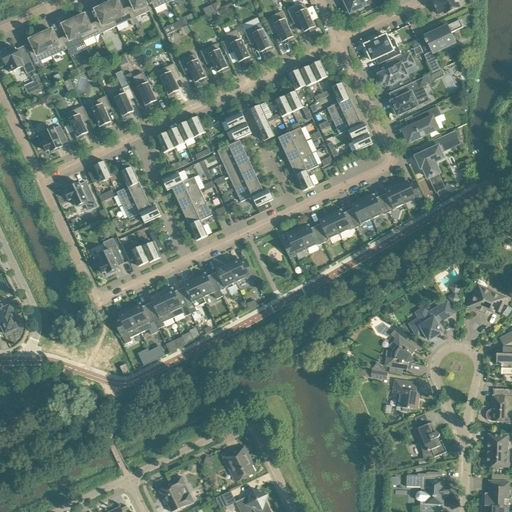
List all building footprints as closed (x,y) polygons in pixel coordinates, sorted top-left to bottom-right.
[(133,19),(128,7),(122,10),(117,0),(115,1),(113,0),(109,0),(106,2),(106,1),(105,1),(117,26),(133,19)] [(133,19),(150,11),(144,0),(131,0),(133,5),(128,7),(133,19)] [(171,1),(170,0),(150,0),(155,9),(171,1)] [(343,0),(346,4),(344,5),(347,13),(349,12),(350,14),(366,6),(363,0),(343,0)] [(434,4),(431,5),(435,12),(437,11),(438,14),(444,12),(445,14),(460,7),(458,2),(459,2),(458,0),(433,0),(432,1),(434,4)] [(100,34),(117,26),(105,1),(105,2),(98,5),(99,8),(96,10),(101,20),(95,22),(100,34)] [(216,12),(223,9),(219,2),(212,5),(216,12)] [(304,3),(288,11),(294,24),(300,21),(304,32),(309,30),(310,32),(317,29),(314,21),(313,22),(312,21),(318,18),(313,6),(307,9),(304,3)] [(272,18),(266,21),(272,34),(278,31),(283,42),(287,40),(288,42),(296,39),(292,31),(291,32),(286,20),(287,20),(283,11),(271,17),(272,18)] [(90,25),(85,15),(82,16),(81,13),(73,17),(73,16),(84,41),(100,34),(95,22),(90,25)] [(68,35),(63,37),(68,49),(71,56),(79,53),(75,45),(84,41),(73,16),(72,17),(73,17),(66,20),(67,23),(64,25),(68,35)] [(186,16),(180,19),(183,26),(189,23),(186,16)] [(257,18),(242,25),(245,31),(244,31),(250,44),(256,42),(261,52),(265,50),(267,52),(274,49),(270,41),(269,42),(261,23),(260,24),(257,18)] [(460,20),(423,37),(426,43),(427,42),(434,56),(426,60),(433,73),(441,69),(437,61),(440,60),(436,52),(456,42),(453,35),(452,35),(451,33),(463,27),(460,20)] [(180,21),(173,24),(176,31),(183,27),(180,21)] [(188,26),(181,29),(184,35),(191,32),(188,26)] [(57,40),(53,30),(49,31),(48,28),(41,32),(40,31),(51,56),(68,49),(63,37),(57,40)] [(245,62),(252,59),(249,52),(247,52),(239,33),(237,30),(227,35),(228,38),(222,41),(229,54),(234,52),(239,62),(244,60),(245,62)] [(35,64),(51,56),(40,31),(40,32),(33,35),(34,38),(31,40),(35,50),(30,52),(35,64)] [(366,48),(364,49),(368,58),(370,58),(372,61),(385,55),(388,61),(401,55),(395,41),(390,44),(389,41),(386,35),(383,36),(382,35),(375,38),(376,40),(364,45),(366,48)] [(417,40),(410,42),(413,49),(419,46),(417,40)] [(217,44),(201,51),(207,64),(213,62),(217,72),(222,70),(223,73),(230,69),(227,62),(226,62),(217,44)] [(6,65),(7,65),(10,72),(24,66),(27,74),(35,70),(24,46),(17,49),(16,48),(13,49),(13,50),(11,51),(10,48),(2,52),(3,54),(2,55),(6,65)] [(420,46),(414,49),(417,54),(423,51),(420,46)] [(391,69),(378,74),(382,83),(386,81),(388,86),(408,76),(405,70),(415,65),(410,53),(388,63),(391,69)] [(179,61),(185,75),(191,72),(196,82),(200,80),(201,83),(209,79),(205,72),(204,72),(195,54),(179,61)] [(310,66),(318,82),(328,77),(321,61),(310,66)] [(175,79),(180,77),(174,63),(158,71),(167,90),(165,90),(169,98),(176,94),(175,92),(180,90),(175,79)] [(80,75),(85,72),(83,66),(77,69),(80,75)] [(307,87),(318,82),(310,66),(300,71),(307,86),(306,86),(307,87)] [(90,78),(96,75),(93,69),(87,72),(90,78)] [(300,71),(300,69),(288,75),(296,91),(306,86),(307,86),(300,71)] [(73,78),(79,75),(77,70),(71,72),(73,78)] [(433,73),(431,74),(434,80),(435,79),(443,76),(440,70),(433,73)] [(129,85),(122,71),(116,74),(122,88),(125,94),(115,98),(121,111),(120,112),(123,119),(130,116),(129,113),(134,111),(129,101),(135,98),(129,85)] [(131,73),(124,76),(129,85),(135,82),(144,100),(143,101),(146,108),(153,105),(152,103),(157,100),(152,90),(158,87),(157,87),(155,82),(152,75),(146,77),(144,73),(133,77),(131,73)] [(416,81),(420,89),(427,85),(423,77),(416,81)] [(38,91),(44,88),(40,81),(34,83),(38,91)] [(422,94),(420,89),(416,81),(399,89),(402,96),(391,101),(392,105),(391,105),(392,107),(392,109),(393,111),(395,113),(396,113),(397,116),(418,106),(415,100),(421,97),(422,94)] [(343,83),(332,88),(339,103),(339,104),(350,99),(343,83)] [(286,96),(293,111),(303,106),(296,91),(286,96)] [(49,96),(43,98),(45,103),(48,104),(52,102),(49,96)] [(98,105),(92,108),(98,122),(97,122),(100,130),(108,126),(106,124),(111,122),(106,111),(112,109),(106,96),(100,99),(96,101),(98,105)] [(282,116),(293,111),(286,96),(275,101),(280,113),(282,116)] [(334,122),(342,118),(356,111),(350,99),(339,104),(339,103),(328,109),(334,122)] [(268,121),(267,119),(261,105),(250,110),(257,126),(268,121)] [(83,106),(67,114),(75,132),(74,133),(78,140),(85,137),(84,135),(88,132),(83,122),(89,119),(83,106)] [(410,124),(412,127),(404,131),(409,141),(419,137),(420,139),(428,135),(427,133),(437,128),(432,118),(441,114),(437,106),(410,118),(413,123),(410,124)] [(342,118),(334,122),(340,134),(347,130),(347,131),(349,130),(348,130),(362,124),(361,123),(356,111),(342,118)] [(230,130),(246,123),(241,112),(225,119),(230,130)] [(188,121),(196,137),(206,133),(198,117),(188,121)] [(185,142),(196,137),(188,121),(177,127),(177,128),(178,127),(185,142)] [(275,136),(269,122),(268,121),(257,126),(264,141),(275,136)] [(368,133),(368,134),(369,133),(364,122),(361,123),(362,124),(348,130),(349,130),(347,131),(352,140),(353,140),(368,133)] [(246,123),(230,130),(235,141),(251,133),(246,123)] [(54,128),(52,129),(51,127),(43,131),(44,133),(43,133),(43,134),(37,137),(41,144),(43,143),(47,152),(49,151),(50,154),(58,150),(56,148),(59,147),(59,148),(62,146),(62,144),(67,142),(60,126),(54,129),(54,128)] [(186,143),(185,142),(178,127),(177,128),(168,132),(175,148),(186,143)] [(285,151),(307,141),(301,128),(300,128),(295,131),(294,131),(279,138),(285,151)] [(164,153),(175,148),(168,132),(157,137),(164,153)] [(373,144),(368,134),(368,133),(353,140),(352,140),(357,151),(373,144)] [(421,168),(423,167),(428,178),(433,176),(435,175),(439,173),(434,162),(443,158),(441,153),(454,147),(449,136),(420,148),(423,154),(416,157),(421,168)] [(224,164),(246,154),(240,141),(218,151),(224,164)] [(290,164),(313,153),(307,141),(285,151),(290,164)] [(307,171),(308,171),(319,166),(313,153),(290,164),(296,176),(307,171)] [(230,177),(252,166),(246,154),(224,164),(230,177)] [(112,177),(105,161),(94,166),(101,182),(112,177)] [(235,189),(258,179),(252,166),(230,177),(235,189)] [(128,187),(139,182),(132,167),(121,172),(128,187)] [(315,186),(308,171),(307,171),(296,176),(303,192),(315,186)] [(184,183),(183,182),(178,172),(162,179),(168,191),(172,188),(184,183)] [(178,201),(200,190),(194,177),(183,182),(184,183),(172,188),(178,201)] [(264,191),(263,191),(258,179),(235,189),(241,202),(252,197),(252,196),(264,191)] [(396,184),(405,204),(415,199),(416,200),(422,197),(415,181),(409,184),(406,179),(401,181),(401,182),(399,183),(398,183),(396,184)] [(67,190),(65,191),(69,200),(73,199),(76,206),(78,206),(78,208),(86,204),(89,210),(98,206),(86,182),(80,185),(79,183),(76,184),(77,185),(74,186),(73,184),(66,187),(67,190)] [(123,205),(145,195),(139,182),(128,187),(117,192),(123,205)] [(395,208),(405,204),(396,184),(393,185),(393,186),(391,187),(390,186),(385,189),(387,194),(382,196),(389,213),(395,210),(395,208)] [(257,207),(273,200),(268,189),(263,191),(264,191),(252,196),(252,197),(257,207)] [(446,189),(437,193),(441,201),(449,196),(446,189)] [(184,213),(206,203),(200,190),(178,201),(184,213)] [(389,213),(382,196),(376,199),(374,194),(368,196),(369,197),(366,198),(363,199),(372,219),(383,214),(383,215),(389,213)] [(151,208),(151,207),(145,195),(123,205),(129,218),(140,213),(151,208)] [(362,224),(372,219),(363,199),(360,200),(361,201),(358,202),(358,201),(352,204),(354,209),(349,211),(356,228),(362,225),(362,224)] [(201,220),(201,221),(212,216),(206,203),(184,213),(190,226),(201,220)] [(140,213),(145,223),(161,216),(156,205),(151,207),(151,208),(140,213)] [(356,228),(349,211),(343,214),(341,209),(336,212),(333,214),(333,213),(330,214),(340,234),(350,229),(350,230),(356,228)] [(329,239),(340,234),(330,214),(328,215),(328,216),(325,217),(319,219),(322,224),(316,227),(324,243),(330,240),(329,239)] [(208,236),(201,221),(201,220),(190,226),(197,241),(208,236)] [(324,243),(316,227),(311,229),(309,224),(303,227),(303,228),(301,229),(300,228),(298,229),(307,249),(317,244),(318,246),(324,243)] [(309,255),(307,249),(298,229),(295,231),(293,232),(292,232),(287,234),(289,239),(283,242),(291,258),(297,255),(299,259),(309,255)] [(118,266),(124,263),(113,239),(104,243),(107,249),(99,253),(100,254),(99,255),(100,256),(94,258),(98,266),(99,265),(103,273),(105,272),(107,276),(114,272),(113,270),(115,269),(116,269),(119,268),(118,266)] [(161,258),(154,242),(143,247),(150,262),(149,262),(150,263),(161,258)] [(143,247),(143,246),(131,251),(139,267),(149,262),(150,262),(143,247)] [(247,278),(253,275),(246,259),(240,262),(238,257),(232,260),(233,260),(230,262),(230,261),(227,262),(236,282),(246,277),(247,278)] [(226,287),(236,282),(227,262),(224,263),(225,264),(222,265),(216,267),(218,272),(213,275),(221,291),(227,288),(226,287)] [(208,277),(205,272),(200,275),(200,276),(197,277),(197,276),(194,277),(204,297),(214,293),(217,299),(223,296),(221,291),(213,275),(208,277)] [(204,297),(194,277),(192,279),(189,281),(189,280),(184,282),(186,287),(180,290),(188,306),(194,303),(196,307),(206,302),(204,297)] [(453,293),(448,297),(453,304),(460,300),(461,289),(457,282),(449,287),(453,293)] [(498,314),(502,305),(506,298),(479,285),(473,297),(469,306),(485,314),(487,309),(498,314)] [(188,306),(180,290),(175,292),(173,287),(167,290),(167,291),(165,292),(164,291),(162,293),(174,318),(184,313),(185,317),(191,314),(188,306)] [(153,303),(148,305),(159,329),(165,326),(163,323),(174,318),(162,293),(159,294),(157,296),(156,295),(151,298),(153,303)] [(256,302),(248,306),(250,310),(258,306),(256,302)] [(410,324),(417,335),(424,332),(429,340),(442,332),(437,323),(454,313),(447,302),(428,314),(424,308),(416,313),(420,319),(410,324)] [(132,306),(129,308),(141,333),(149,329),(152,335),(160,331),(159,329),(148,305),(142,308),(140,303),(134,305),(135,306),(132,307),(132,306)] [(0,327),(3,333),(6,332),(7,334),(13,331),(13,329),(15,328),(10,317),(13,315),(8,306),(5,307),(4,304),(0,305),(0,327)] [(121,318),(115,320),(127,346),(132,343),(130,338),(141,333),(129,308),(126,309),(127,310),(124,311),(124,310),(118,313),(121,318)] [(196,328),(190,331),(190,332),(193,338),(193,339),(200,336),(196,328)] [(511,373),(511,331),(508,334),(511,341),(504,346),(504,347),(504,348),(503,348),(503,354),(497,354),(496,365),(501,365),(501,366),(501,373),(511,373)] [(190,332),(182,336),(186,345),(190,343),(194,341),(193,339),(193,338),(190,332)] [(412,355),(417,349),(399,335),(393,342),(397,345),(393,351),(391,358),(387,357),(385,366),(408,370),(409,363),(414,361),(412,355)] [(182,337),(175,340),(179,348),(186,345),(182,337)] [(159,350),(151,354),(154,361),(163,357),(159,350)] [(151,354),(142,358),(145,365),(154,361),(151,354)] [(126,363),(120,366),(124,375),(130,373),(126,363)] [(372,370),(385,372),(385,369),(377,363),(372,369),(372,370)] [(388,372),(385,372),(372,370),(371,378),(387,380),(388,372)] [(417,410),(419,398),(416,397),(417,392),(418,383),(395,380),(393,393),(398,394),(396,407),(403,408),(402,411),(410,412),(410,409),(417,410)] [(511,389),(505,389),(495,389),(495,396),(493,396),(493,405),(495,405),(494,409),(492,409),(491,409),(490,409),(490,410),(489,410),(488,411),(487,411),(487,412),(487,413),(486,414),(486,415),(486,416),(486,417),(487,418),(488,419),(488,420),(489,420),(490,421),(492,421),(511,422),(511,389)] [(432,423),(428,424),(426,419),(414,424),(417,431),(419,430),(425,444),(422,445),(424,459),(435,457),(447,452),(442,440),(439,441),(437,438),(438,437),(439,436),(439,435),(439,434),(438,433),(437,433),(437,432),(436,432),(432,423)] [(508,436),(499,435),(489,435),(488,443),(487,443),(486,467),(508,468),(509,451),(507,451),(508,436)] [(244,447),(224,457),(231,471),(232,471),(237,481),(246,477),(255,473),(249,461),(251,460),(244,447)] [(214,459),(206,456),(203,464),(211,468),(214,459)] [(195,474),(198,467),(189,464),(186,470),(195,474)] [(440,473),(432,472),(426,472),(426,474),(417,474),(417,475),(407,475),(406,487),(421,488),(420,491),(419,491),(417,492),(417,493),(416,494),(415,495),(415,496),(415,497),(415,498),(415,499),(416,500),(416,501),(417,501),(418,502),(419,502),(420,502),(420,511),(421,511),(420,511),(440,511),(441,505),(443,505),(443,498),(444,498),(445,497),(446,497),(447,497),(447,496),(448,495),(448,494),(449,494),(449,493),(449,492),(449,491),(448,490),(448,489),(447,488),(446,487),(445,487),(444,487),(444,480),(441,480),(442,474),(441,473),(440,473)] [(183,495),(180,488),(186,485),(182,476),(166,484),(167,486),(159,490),(163,499),(165,498),(168,503),(168,504),(171,511),(173,511),(188,505),(195,502),(190,492),(183,495)] [(510,482),(499,481),(489,481),(488,498),(485,498),(485,505),(482,505),(482,511),(508,511),(509,506),(503,506),(503,499),(509,499),(510,482)] [(268,494),(256,490),(253,489),(251,493),(250,497),(248,496),(235,502),(239,511),(244,511),(254,507),(255,508),(256,511),(271,511),(267,502),(266,502),(268,494)] [(228,492),(216,498),(216,499),(219,505),(221,509),(234,503),(228,492)] [(216,499),(211,501),(214,508),(219,505),(216,499)]
